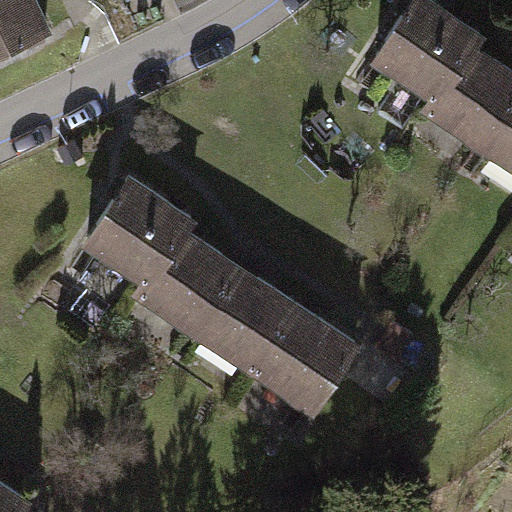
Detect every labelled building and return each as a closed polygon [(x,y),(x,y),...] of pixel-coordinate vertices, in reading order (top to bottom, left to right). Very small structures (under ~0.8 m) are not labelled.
[(0,0),(0,42),(43,22),(31,0),(0,0)] [(467,43),(476,30),(429,0),(406,0),(370,56),(433,96),(467,43)] [(427,106),(485,143),(511,100),(511,71),(467,43),(433,96),(427,106)] [(511,100),(485,143),(511,160),(511,100)] [(181,224),(189,211),(126,170),(82,237),(145,278),(181,224)] [(139,287),(196,324),(237,261),(181,224),(145,278),(139,287)] [(196,324),(252,361),(294,298),(237,261),(196,324)] [(354,337),(294,298),(252,361),(312,400),(354,337)] [(0,511),(13,511),(25,494),(0,478),(0,511)]
